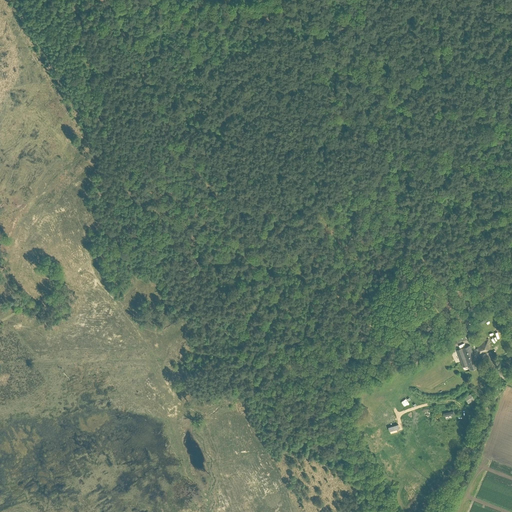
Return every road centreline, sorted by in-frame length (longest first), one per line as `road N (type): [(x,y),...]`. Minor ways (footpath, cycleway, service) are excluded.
road 1 (track): [(0,321),(211,189),(347,153)]
road 2 (track): [(502,377),(459,482),(434,511)]
